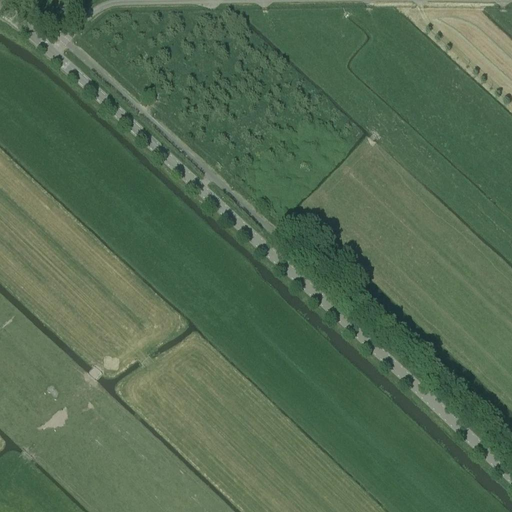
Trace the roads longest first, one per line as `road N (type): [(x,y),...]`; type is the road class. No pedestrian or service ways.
road 1 (tertiary): [(511,479),(53,55)]
road 2 (unclassified): [(53,55),(94,12),(125,1),(204,0)]
